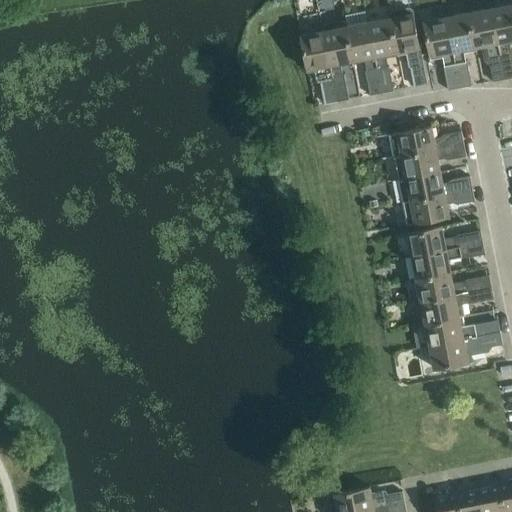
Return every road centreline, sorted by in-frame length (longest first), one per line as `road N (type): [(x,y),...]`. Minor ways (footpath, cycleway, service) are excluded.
road 1 (residential): [(511,282),(479,104)]
road 2 (residential): [(329,123),(449,100),(479,104)]
